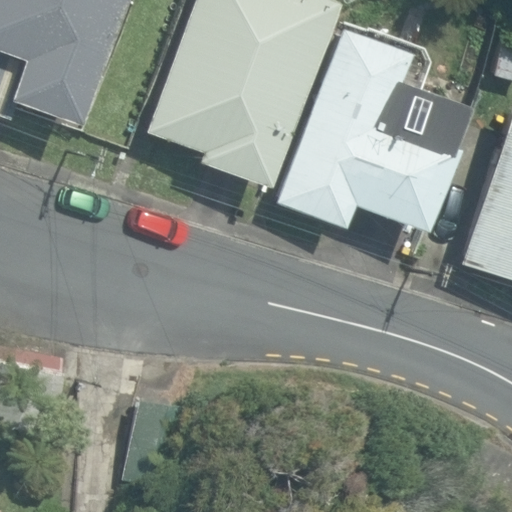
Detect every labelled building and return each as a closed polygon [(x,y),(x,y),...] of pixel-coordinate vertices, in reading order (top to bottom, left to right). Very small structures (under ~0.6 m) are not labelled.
[(7,99),(63,120),(106,0),(0,0),(0,114),(1,115),(7,99)] [(187,156),(253,181),(321,1),(317,0),(183,0),(136,127),(191,147),(187,156)] [(339,201),(409,227),(440,144),(433,141),(448,103),(382,78),(393,49),(330,26),(265,199),(331,223),(339,201)] [(487,71),(511,79),(511,40),(498,36),(487,71)] [(448,259),(511,279),(511,94),(502,92),(448,259)] [(0,430),(38,438),(55,356),(0,344),(0,430)] [(122,476),(174,483),(185,408),(133,400),(122,476)]
